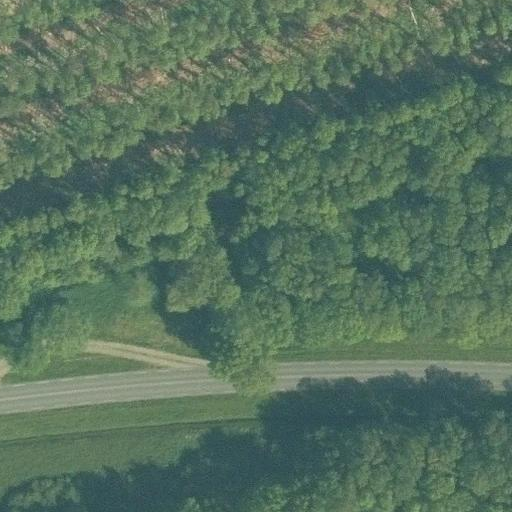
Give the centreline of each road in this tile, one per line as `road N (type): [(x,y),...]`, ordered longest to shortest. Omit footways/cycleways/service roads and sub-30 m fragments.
road 1 (track): [(0,266),(511,106)]
road 2 (primary): [(0,399),(225,376),(511,376)]
